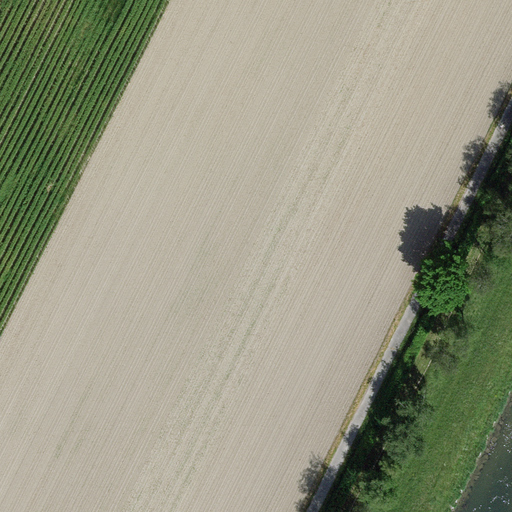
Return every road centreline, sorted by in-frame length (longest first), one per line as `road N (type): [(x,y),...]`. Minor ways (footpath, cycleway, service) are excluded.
road 1 (track): [(511,115),(310,511)]
road 2 (track): [(379,511),(511,233)]
